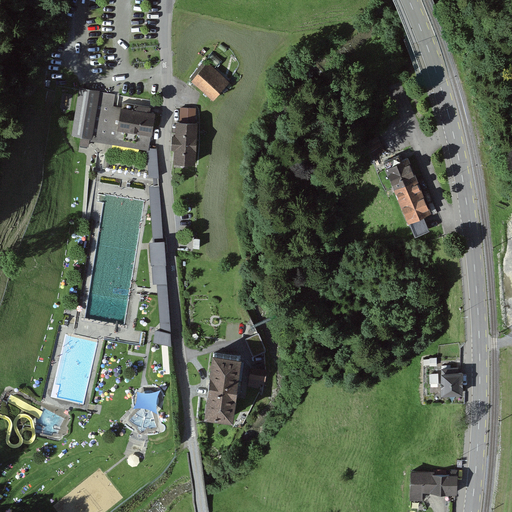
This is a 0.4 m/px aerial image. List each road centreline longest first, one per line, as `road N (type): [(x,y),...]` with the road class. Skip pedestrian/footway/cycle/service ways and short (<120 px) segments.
road 1 (secondary): [(409,0),(444,99),(467,203),(479,352),(471,511)]
road 2 (residential): [(202,511),(164,153),(165,0)]
